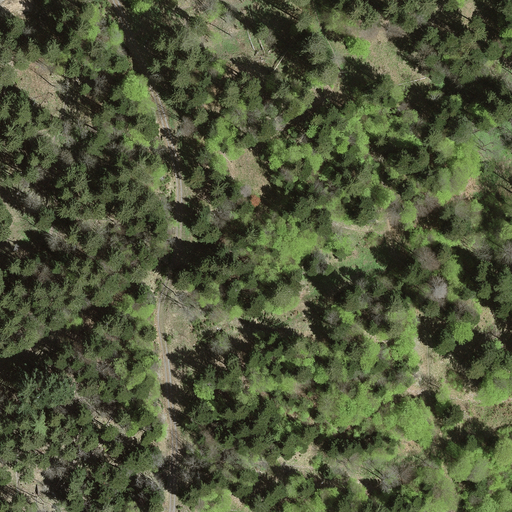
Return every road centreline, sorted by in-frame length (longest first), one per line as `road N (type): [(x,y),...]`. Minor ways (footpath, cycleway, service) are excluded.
road 1 (track): [(458,511),(428,396),(421,301),(390,245),(381,183),(314,0)]
road 2 (track): [(114,0),(152,74),(184,210),(176,269),(159,309),(171,396),(172,511)]
road 3 (track): [(41,0),(66,79),(53,133),(58,203),(46,245),(50,315),(17,402),(12,511)]
